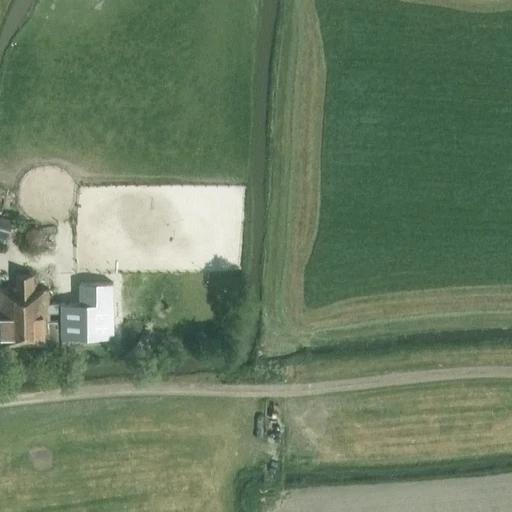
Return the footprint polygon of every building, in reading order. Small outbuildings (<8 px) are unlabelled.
[(0,237),(7,239),(12,219),(0,215),(0,237)] [(26,231),(25,238),(29,244),(36,246),(42,242),(43,235),(40,228),(33,227),(26,231)] [(14,287),(2,287),(0,287),(0,344),(46,343),(45,319),(48,319),(48,312),(60,311),(61,342),(79,341),(77,302),(47,303),(47,288),(33,289),(32,274),(14,275),(14,287)] [(104,301),(104,306),(120,306),(120,284),(89,284),(89,301),(104,301)] [(58,343),(58,320),(47,320),(48,343),(58,343)]
